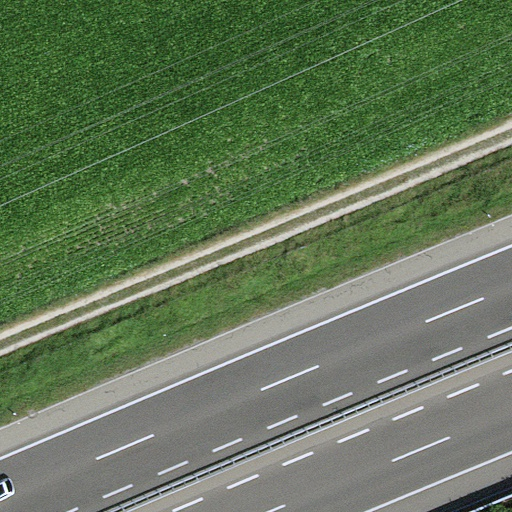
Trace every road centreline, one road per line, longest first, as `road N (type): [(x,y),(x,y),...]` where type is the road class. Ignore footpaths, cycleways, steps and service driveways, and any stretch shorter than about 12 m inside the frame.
road 1 (track): [(511,131),(0,346)]
road 2 (motorway): [(511,286),(0,500)]
road 3 (motorway): [(268,511),(511,412)]
